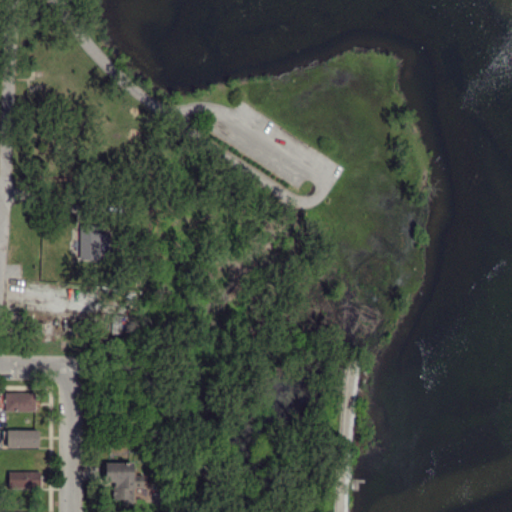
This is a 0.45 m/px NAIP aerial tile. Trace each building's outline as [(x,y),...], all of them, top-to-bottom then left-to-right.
[(79,259),(80,226),(99,226),(99,259),(79,259)] [(4,408),(4,391),(34,390),(34,408),(4,408)] [(5,445),(5,428),(38,428),(38,445),(5,445)] [(104,462),(131,462),(130,476),(142,476),(142,488),(131,488),(131,502),(122,502),(122,498),(111,498),(111,493),(109,493),(109,488),(113,488),(113,480),(104,480),(104,462)] [(38,486),(7,485),(7,471),(39,471),(38,486)]
